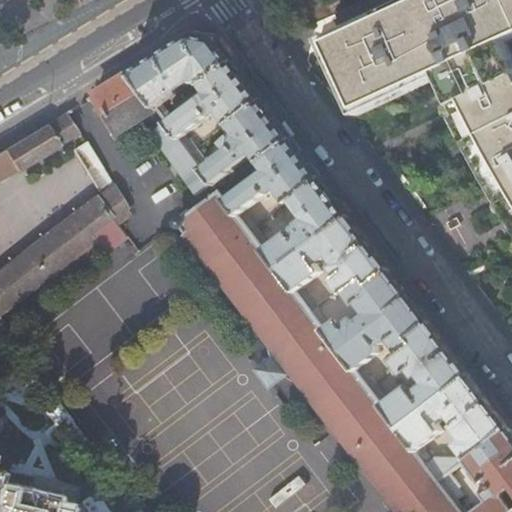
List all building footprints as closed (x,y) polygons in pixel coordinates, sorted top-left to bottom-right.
[(511,0),(420,0),(330,42),(361,110),(440,73),(455,105),(511,77),(511,51),(507,41),(511,38),(511,0)] [(156,108),(162,103),(191,81),(193,83),(197,83),(200,85),(232,62),(225,53),(216,40),(191,35),(164,51),(130,73),(156,108)] [(167,122),(180,139),(185,135),(211,115),(212,115),(215,115),(217,115),(219,115),(227,126),(261,100),(249,84),(232,62),(200,85),(205,92),(172,116),(167,122)] [(115,82),(96,94),(118,131),(156,108),(130,73),(128,74),(115,82)] [(511,77),(455,105),(469,135),(480,155),(511,209),(511,210),(511,77)] [(96,94),(87,99),(111,136),(118,131),(96,94)] [(228,148),(206,163),(201,167),(213,183),(214,185),(253,156),(258,163),(291,139),(282,128),(275,118),(261,100),(227,126),(234,135),(223,143),(228,148)] [(167,110),(162,103),(156,108),(161,114),(167,110)] [(161,114),(167,122),(172,116),(167,110),(161,114)] [(52,120),(65,141),(78,133),(65,112),(52,120)] [(4,150),(16,170),(17,171),(65,141),(52,120),(30,134),(4,150)] [(167,122),(149,134),(195,196),(213,183),(201,167),(191,153),(180,139),(167,122)] [(185,135),(180,139),(191,153),(197,148),(190,139),(189,140),(185,135)] [(238,216),(243,212),(268,193),(271,193),(273,193),(275,192),(277,191),(285,203),(320,177),(314,170),(307,160),(291,139),(258,163),(263,171),(225,199),(238,216)] [(101,194),(111,186),(84,143),(71,151),(101,194)] [(201,167),(206,163),(203,159),(204,157),(197,148),(191,153),(201,167)] [(0,152),(0,179),(16,170),(4,150),(0,152)] [(302,219),(267,245),(263,248),(279,269),(350,216),(333,194),(320,177),(285,203),(284,204),(288,208),(292,205),(302,219)] [(98,196),(113,221),(115,223),(128,213),(111,186),(101,194),(98,196)] [(296,380),(398,511),(465,511),(455,499),(440,480),(418,451),(401,428),(385,407),(371,388),(357,371),(327,332),(311,311),(296,292),(279,269),(263,248),(249,230),(238,216),(225,199),(219,190),(177,222),(269,344),(276,354),(288,370),(296,380)] [(92,237),(113,221),(98,196),(0,272),(0,313),(47,277),(92,237)] [(247,217),(243,212),(238,216),(249,230),(255,225),(248,217),(247,217)] [(296,292),(302,288),(323,272),(322,271),(325,268),(321,263),(329,257),(335,265),(332,267),(338,276),(332,281),(342,295),(345,294),(365,279),(370,285),(390,270),(373,247),(350,216),(279,269),(296,292)] [(263,248),(267,245),(264,239),(265,239),(255,225),(249,230),(263,248)] [(94,240),(92,237),(47,277),(58,291),(104,255),(93,241),(94,240)] [(357,371),(362,368),(381,354),(382,346),(392,341),(398,349),(392,353),(396,359),(397,358),(416,343),(412,336),(430,322),(412,298),(390,270),(370,285),(365,279),(345,294),(358,306),(361,305),(369,315),(364,319),(359,314),(355,317),(356,318),(346,326),(341,320),(332,327),(327,332),(357,371)] [(316,307),(302,288),(296,292),(311,311),(316,307)] [(327,332),(332,327),(316,307),(311,311),(327,332)] [(412,385),(391,402),(385,407),(401,428),(470,375),(430,322),(412,336),(416,343),(397,358),(396,359),(395,360),(407,375),(412,370),(419,379),(423,377),(428,384),(421,389),(417,384),(413,386),(412,385)] [(276,354),(269,344),(266,346),(266,352),(267,355),(268,360),(276,354)] [(288,370),(276,354),(268,360),(253,372),(266,388),(280,376),(288,370)] [(378,383),(362,368),(357,371),(371,388),(378,383)] [(296,380),(288,370),(280,376),(283,378),(288,380),(292,381),(294,382),(296,380)] [(464,452),(469,458),(509,427),(500,415),(489,400),(470,375),(401,428),(418,451),(425,447),(445,431),(440,425),(452,416),(459,424),(456,426),(466,439),(459,445),(464,452)] [(385,407),(391,402),(378,383),(371,388),(385,407)] [(511,511),(511,430),(509,427),(469,458),(469,461),(485,482),(486,481),(489,484),(484,488),(487,492),(486,493),(491,499),(473,511),(511,511)] [(451,472),(469,458),(464,452),(458,457),(437,457),(435,459),(425,447),(418,451),(440,480),(451,472)] [(461,484),(451,472),(440,480),(455,499),(462,494),(457,487),(461,484)] [(68,511),(69,510),(54,507),(56,499),(33,494),(30,502),(9,497),(11,488),(0,485),(0,511),(68,511)]
